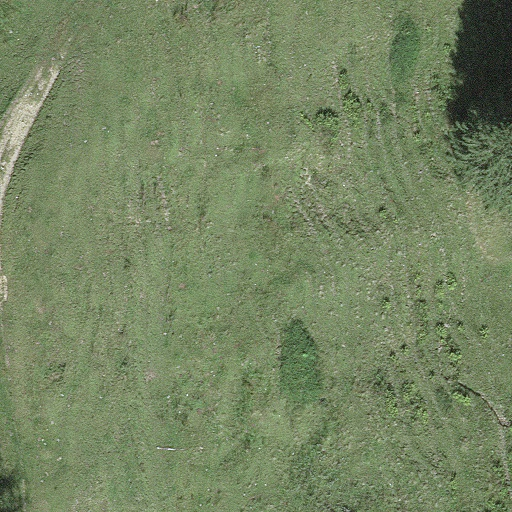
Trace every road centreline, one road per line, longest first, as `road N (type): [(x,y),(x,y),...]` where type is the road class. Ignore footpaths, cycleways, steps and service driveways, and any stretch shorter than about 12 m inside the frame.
road 1 (track): [(61,56),(30,98),(0,171)]
road 2 (track): [(0,381),(17,511)]
